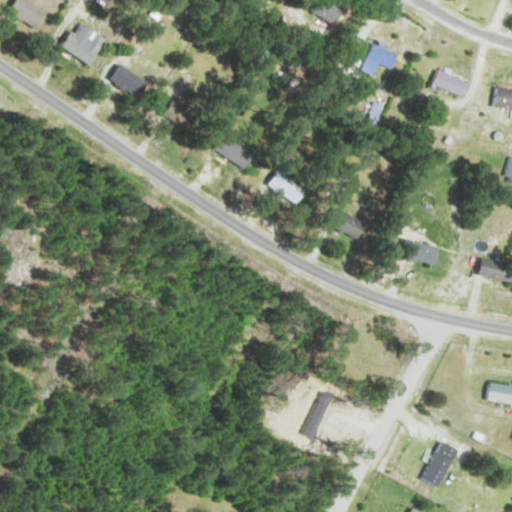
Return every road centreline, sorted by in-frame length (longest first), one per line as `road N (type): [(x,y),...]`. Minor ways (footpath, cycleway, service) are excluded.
road 1 (residential): [(511,329),(415,310),(293,259),(0,63)]
road 2 (residential): [(333,511),(441,316)]
